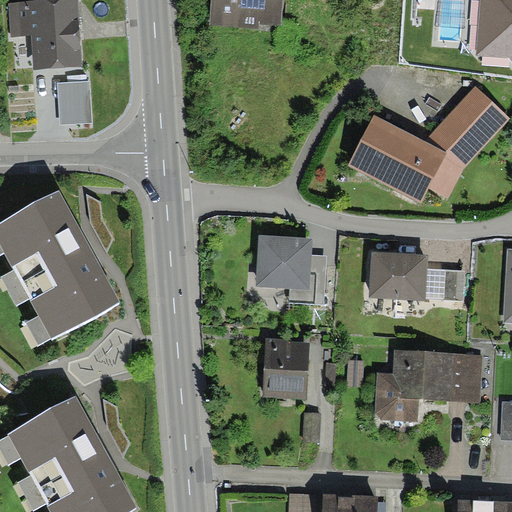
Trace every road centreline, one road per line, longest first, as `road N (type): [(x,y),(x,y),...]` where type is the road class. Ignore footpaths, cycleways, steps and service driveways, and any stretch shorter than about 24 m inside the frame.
road 1 (residential): [(188,471),(511,482)]
road 2 (tertiary): [(188,471),(166,197)]
road 3 (residential): [(277,203),(392,227),(511,227)]
road 4 (residential): [(277,203),(321,117),(374,72)]
road 5 (residential): [(0,153),(163,150)]
road 6 (tertiary): [(163,150),(153,0)]
